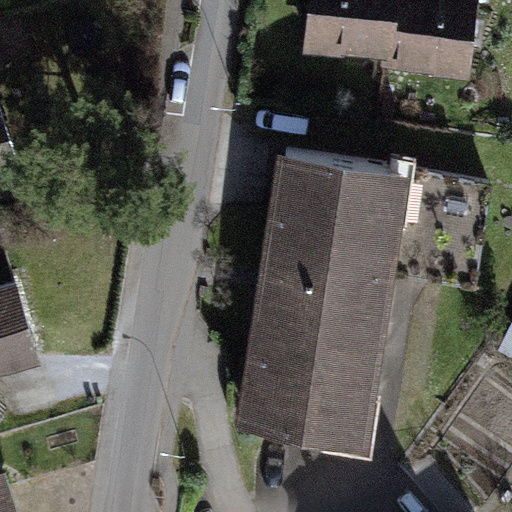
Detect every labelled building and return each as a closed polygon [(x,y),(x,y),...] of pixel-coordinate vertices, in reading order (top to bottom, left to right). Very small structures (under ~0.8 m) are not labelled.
[(475,0),(314,0),(309,57),(468,73),(475,0)] [(0,100),(0,150),(10,148),(0,100)] [(409,183),(279,161),(235,424),(365,446),(409,183)] [(21,281),(0,286),(0,392),(48,379),(21,281)] [(13,511),(9,498),(0,500),(0,511),(13,511)]
